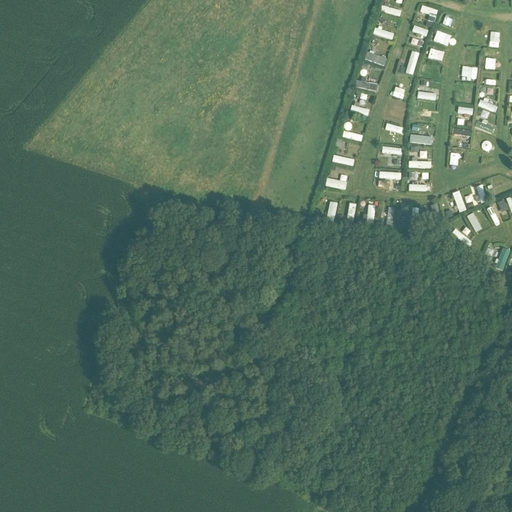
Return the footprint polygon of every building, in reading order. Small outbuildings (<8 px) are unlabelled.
[(383,5),(382,11),(400,16),(402,9),(383,5)] [(424,5),(422,11),(438,16),(440,10),(424,5)] [(393,41),(396,33),(377,27),(374,34),(393,41)] [(435,42),(446,46),(450,35),(439,31),(435,42)] [(473,47),(483,48),(484,39),(473,38),(473,47)] [(493,41),(493,50),(503,49),(503,41),(493,41)] [(429,59),(440,63),(444,53),(434,49),(429,59)] [(416,76),(420,52),(412,51),(409,75),(416,76)] [(370,52),(368,61),(385,67),(388,58),(370,52)] [(428,70),(427,77),(438,79),(440,72),(428,70)] [(485,104),(482,111),(499,116),(502,109),(485,104)] [(354,108),(353,114),(371,116),(371,110),(354,108)] [(394,114),(393,124),(409,125),(409,115),(394,114)] [(499,138),(501,130),(482,126),(480,133),(499,138)] [(459,131),(459,140),(475,139),(475,130),(459,131)] [(345,141),(365,144),(366,136),(346,133),(345,141)] [(405,159),(405,151),(385,150),(385,159),(405,159)] [(337,156),(335,164),(355,169),(357,161),(337,156)] [(455,169),(465,170),(466,158),(457,157),(455,169)] [(473,168),(484,169),(484,160),(473,159),(473,168)] [(330,181),(328,190),(347,194),(349,185),(330,181)] [(480,202),(485,201),(486,209),(491,209),(488,192),(479,194),(480,202)] [(463,220),(471,218),(467,198),(459,200),(463,220)] [(451,212),(445,213),(446,220),(453,218),(451,212)] [(493,214),(501,230),(505,228),(497,212),(493,214)] [(474,226),(480,237),(489,232),(483,221),(474,226)] [(443,229),(446,234),(452,231),(449,225),(443,229)]
